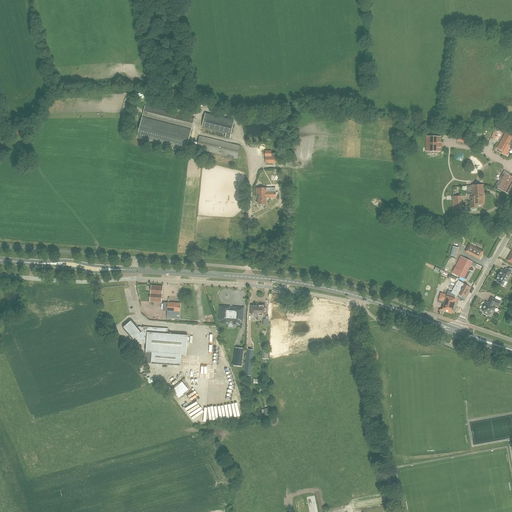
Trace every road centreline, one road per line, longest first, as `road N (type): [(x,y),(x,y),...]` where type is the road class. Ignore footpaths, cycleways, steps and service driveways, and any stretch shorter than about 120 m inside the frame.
road 1 (primary): [(456,332),(319,287),(133,270)]
road 2 (track): [(360,325),(390,489)]
